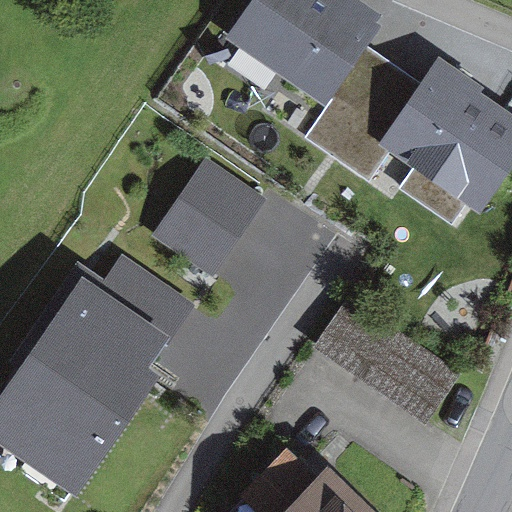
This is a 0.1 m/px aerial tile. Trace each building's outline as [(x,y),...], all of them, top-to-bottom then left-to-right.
[(353,0),(255,0),(227,42),(324,108),(368,46),(386,22),(353,0)] [(422,84),(368,46),(324,108),(304,136),(368,180),(389,152),(379,145),(422,84)] [(422,84),(379,145),(389,152),(479,214),(511,166),(511,115),(437,64),(422,84)] [(151,238),(215,279),(266,200),(203,159),(151,238)] [(0,396),(0,450),(78,505),(168,375),(154,365),(196,306),(117,251),(93,286),(82,278),(0,396)] [(466,385),(366,308),(339,342),(440,419),(466,385)] [(247,511),(371,511),(324,466),(315,476),(282,444),(232,497),(247,511)]
